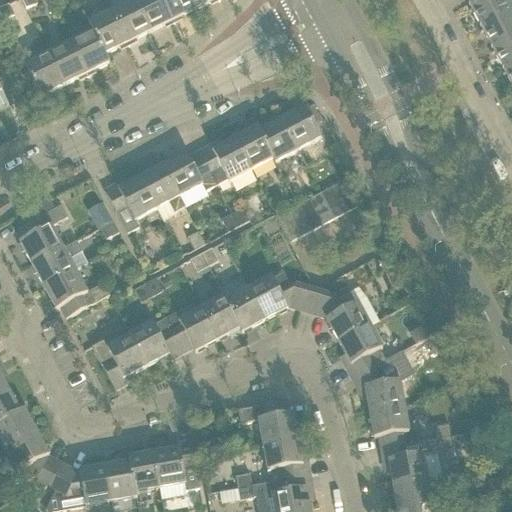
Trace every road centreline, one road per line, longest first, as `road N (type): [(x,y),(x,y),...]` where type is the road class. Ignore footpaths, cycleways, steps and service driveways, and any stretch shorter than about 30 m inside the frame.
road 1 (residential): [(349,511),(314,374),(279,364),(81,423),(0,285)]
road 2 (tertiary): [(0,188),(208,79)]
road 3 (secondary): [(424,197),(403,112),(349,7)]
road 4 (residential): [(511,176),(422,0)]
road 5 (secondary): [(424,197),(511,371)]
road 6 (secondary): [(328,31),(424,197)]
road 7 (tertiary): [(314,5),(245,43),(208,79)]
road 8 (tertiary): [(208,79),(328,31)]
